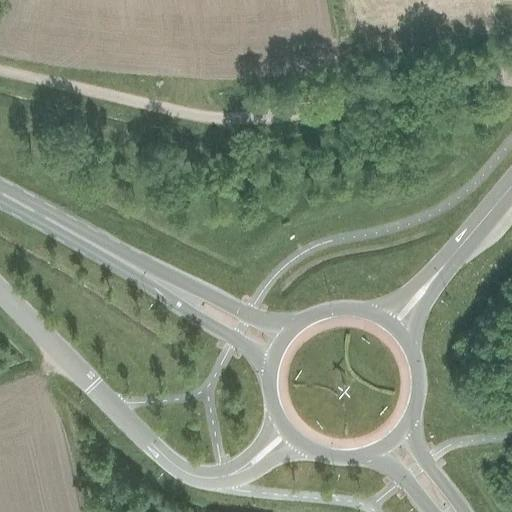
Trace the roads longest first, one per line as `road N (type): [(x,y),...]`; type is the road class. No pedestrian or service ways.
road 1 (residential): [(511,78),(242,119),(0,73)]
road 2 (tertiary): [(287,434),(221,481),(170,465),(0,292)]
road 3 (primary): [(276,346),(0,197)]
road 4 (tertiary): [(391,325),(511,184)]
road 5 (primary): [(391,442),(411,416),(419,383),(412,351),(391,325)]
road 6 (primary): [(391,325),(362,310),(329,308),(298,321),(276,346)]
